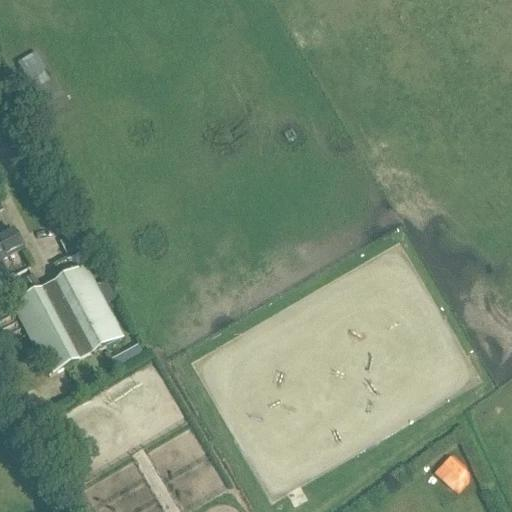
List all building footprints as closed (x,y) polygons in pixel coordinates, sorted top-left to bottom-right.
[(0,77),(0,120),(7,133),(2,135),(14,156),(35,145),(32,140),(12,102),(13,101),(0,77)] [(0,260),(7,257),(12,267),(24,260),(19,251),(23,249),(2,210),(0,210),(0,260)] [(69,239),(60,244),(67,258),(76,253),(69,239)] [(85,269),(11,307),(48,378),(122,340),(85,269)] [(13,286),(19,298),(29,293),(23,281),(13,286)] [(436,449),(429,469),(450,476),(457,456),(436,449)] [(403,477),(383,490),(395,508),(415,495),(403,477)] [(453,494),(461,511),(468,511),(481,506),(472,486),(453,494)]
